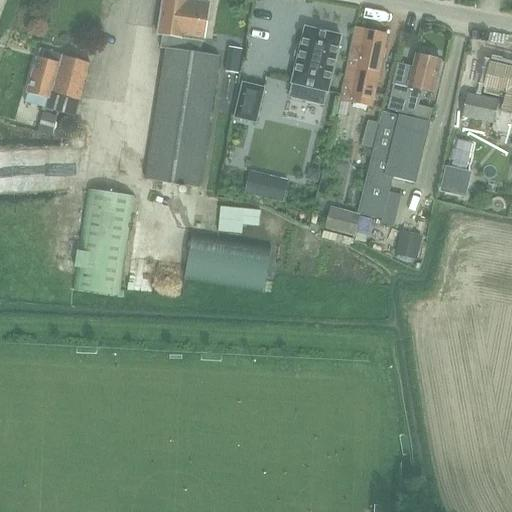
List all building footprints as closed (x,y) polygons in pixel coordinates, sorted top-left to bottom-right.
[(165,50),(145,181),(199,190),(219,57),(201,54),(203,43),(205,43),(210,4),(182,0),(162,0),(157,37),(163,38),(161,49),(165,50)] [(295,65),(290,85),(308,89),(305,102),(324,107),(327,94),(332,74),(341,36),(303,28),(295,65)] [(356,30),(341,101),(372,107),(387,36),(356,30)] [(243,50),(229,48),(225,73),(239,75),(243,50)] [(39,51),(25,103),(47,109),(46,111),(67,116),(76,119),(76,118),(90,64),(39,51)] [(388,111),(414,117),(417,118),(419,107),(420,102),(423,103),(425,94),(435,96),(442,62),(437,61),(435,57),(430,56),(427,58),(417,56),(414,69),(398,65),(388,111)] [(511,68),(492,64),(485,94),(505,99),(502,110),(511,112),(511,68)] [(265,89),(242,83),(234,119),(257,124),(265,89)] [(468,95),(464,113),(462,118),(486,123),(494,125),(499,102),(468,95)] [(419,107),(417,118),(425,119),(429,121),(432,110),(419,107)] [(43,113),(38,133),(52,137),(57,117),(43,113)] [(380,117),(358,215),(356,214),(331,208),(325,230),(356,238),(356,242),(365,244),(366,236),(368,236),(369,234),(372,219),(384,221),(393,179),(416,185),(430,124),(386,114),(385,118),(380,117)] [(59,125),(59,128),(60,132),(62,134),(65,136),(68,137),(71,137),(74,137),(78,135),(79,132),(80,129),(80,125),(79,122),(78,119),(76,118),(76,119),(67,116),(65,116),(62,119),(60,122),(59,125)] [(368,121),(361,146),(371,149),(378,124),(368,121)] [(446,167),(440,192),(466,198),(471,173),(446,167)] [(309,169),(307,180),(318,183),(321,171),(309,169)] [(245,193),(284,203),(289,181),(250,171),(245,193)] [(88,190),(73,290),(121,298),(137,198),(88,190)] [(261,212),(221,208),(218,233),(242,236),(243,226),(260,227),(261,212)] [(401,232),(395,256),(417,261),(422,237),(401,232)] [(185,281),(186,281),(264,294),(272,246),(193,233),(185,281)]
